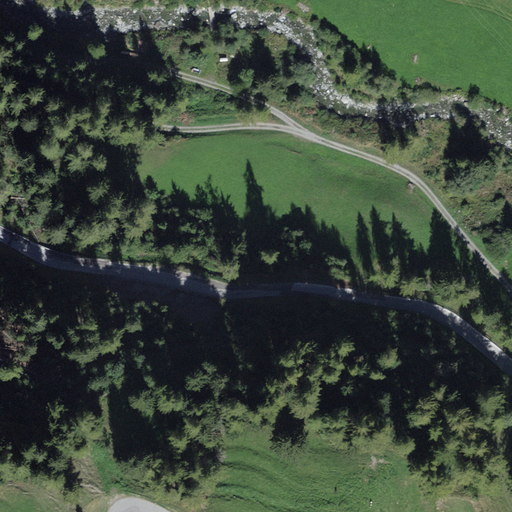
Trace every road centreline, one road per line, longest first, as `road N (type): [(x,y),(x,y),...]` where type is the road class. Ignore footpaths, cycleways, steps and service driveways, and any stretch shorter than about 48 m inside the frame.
road 1 (track): [(511,291),(435,201),(383,163),(263,126),(135,121),(0,76)]
road 2 (tertiary): [(511,367),(425,309),(287,289),(212,289),(38,255),(0,232)]
road 3 (track): [(304,133),(251,99),(162,68),(44,46),(0,21)]
